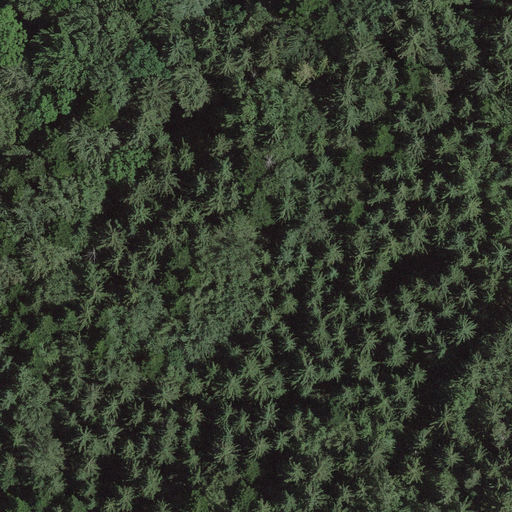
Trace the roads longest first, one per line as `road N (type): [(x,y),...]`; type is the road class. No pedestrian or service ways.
road 1 (track): [(13,511),(92,211),(150,60)]
road 2 (track): [(369,511),(406,435),(511,304)]
